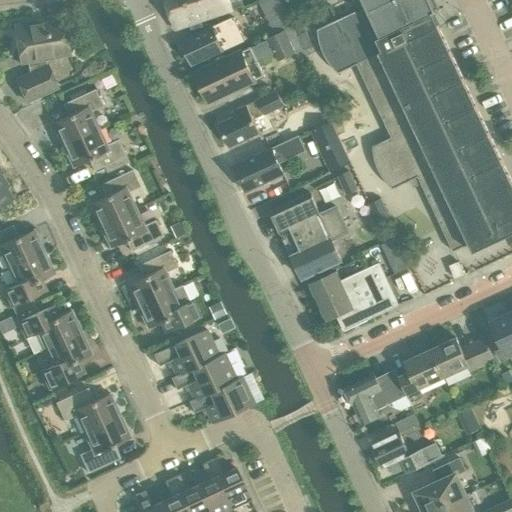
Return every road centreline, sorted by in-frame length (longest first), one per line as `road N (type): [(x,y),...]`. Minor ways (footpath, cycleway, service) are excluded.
road 1 (unclassified): [(313,372),(137,0)]
road 2 (residential): [(170,457),(44,190),(0,121)]
road 3 (residential): [(313,372),(511,282)]
road 4 (residential): [(293,511),(250,420),(170,457)]
road 5 (unclassified): [(379,511),(313,372)]
